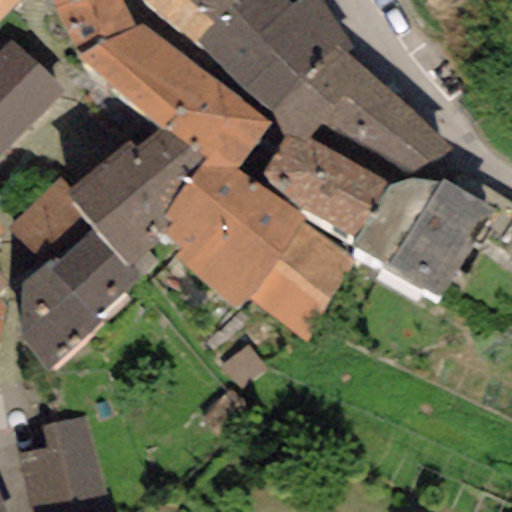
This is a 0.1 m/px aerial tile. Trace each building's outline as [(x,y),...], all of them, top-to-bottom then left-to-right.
[(0,0),(0,20),(20,0),(0,0)] [(120,0),(50,0),(53,14),(77,57),(134,29),(120,0)] [(246,0),(138,0),(143,8),(193,49),(246,0)] [(271,113),(345,54),(351,48),(320,0),(300,0),(294,4),(289,0),(246,0),(193,49),(271,113)] [(143,26),(134,29),(77,57),(103,83),(159,129),(213,82),(143,26)] [(0,154),(61,89),(8,40),(0,49),(0,154)] [(451,151),(345,54),(271,113),(282,138),(307,140),(385,183),(413,179),(451,151)] [(269,124),(213,82),(159,129),(204,162),(236,169),(269,124)] [(70,192),(67,195),(91,230),(125,268),(130,265),(139,277),(153,261),(144,254),(164,232),(170,225),(159,215),(204,162),(159,129),(136,147),(131,139),(70,192)] [(282,138),(256,183),(299,213),(302,210),(355,238),(385,183),(307,140),(282,138)] [(236,169),(204,162),(159,215),(170,225),(164,232),(181,252),(175,257),(237,309),(246,297),(297,227),(304,217),(299,213),(256,183),(236,169)] [(413,179),(385,183),(355,238),(350,247),(382,263),(379,267),(441,299),(493,212),(440,179),(438,183),(413,179)] [(67,195),(70,192),(61,181),(7,227),(42,265),(51,257),(55,261),(91,230),(67,195)] [(354,263),(297,227),(246,297),(307,342),(354,263)] [(125,268),(91,230),(55,261),(51,257),(42,265),(20,283),(20,341),(47,371),(102,322),(94,316),(139,277),(130,265),(125,268)] [(16,455),(32,511),(109,511),(84,419),(39,424),(46,450),(16,455)]
